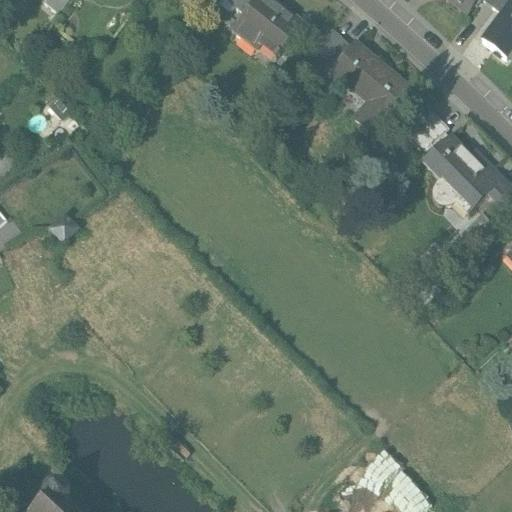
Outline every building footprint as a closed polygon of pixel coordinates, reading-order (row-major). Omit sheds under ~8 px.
[(68,0),(45,0),(44,3),(58,14),(68,0)] [(256,0),(227,0),(246,14),(256,0)] [(256,0),(246,14),(233,31),(255,49),(264,39),(281,52),(301,27),(275,6),(278,3),(273,0),(256,0)] [(477,0),(447,0),(467,14),(477,0)] [(511,0),(500,0),(493,10),(503,17),(511,4),(511,0)] [(511,4),(503,17),(483,43),(506,61),(511,53),(511,4)] [(342,39),(322,62),(332,71),(352,48),(342,39)] [(390,79),(354,48),(356,45),(355,44),(352,48),(332,71),(331,73),(344,84),(346,81),(371,102),(354,122),(372,137),(386,120),(411,91),(393,76),(390,79)] [(431,113),(408,136),(425,153),(431,148),(445,135),(449,131),(431,113)] [(445,135),(431,148),(436,153),(423,165),(439,182),(435,185),(433,190),(432,196),(434,201),(438,205),(443,207),(448,207),(454,205),(460,201),(461,202),(466,198),(477,209),(503,183),(484,164),(479,169),(450,139),(449,140),(445,135)] [(79,234),(65,220),(52,234),(66,248),(79,234)] [(43,508),(44,511),(70,511),(71,511),(72,505),(71,499),(67,494),(62,491),(56,491),(50,492),(45,496),(43,502),(43,508)]
